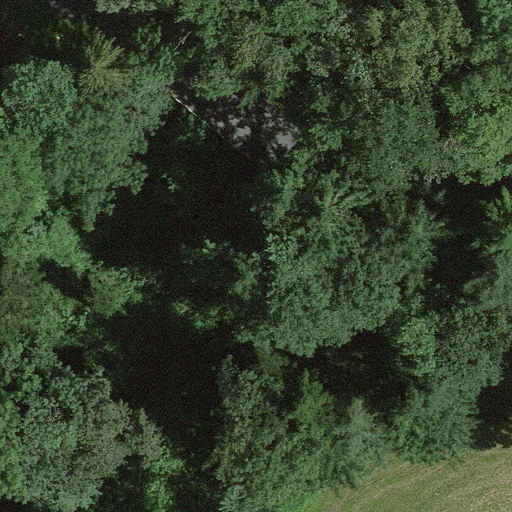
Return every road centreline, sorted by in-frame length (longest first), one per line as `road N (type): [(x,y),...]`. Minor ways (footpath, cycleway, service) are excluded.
road 1 (unclassified): [(511,198),(375,182),(311,159),(259,127),(163,44),(86,0)]
road 2 (track): [(321,511),(511,418)]
